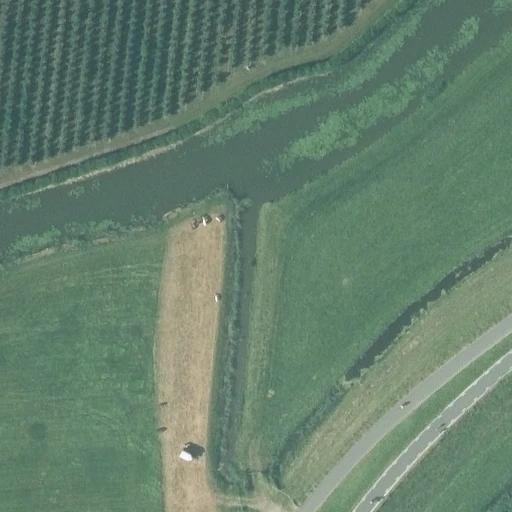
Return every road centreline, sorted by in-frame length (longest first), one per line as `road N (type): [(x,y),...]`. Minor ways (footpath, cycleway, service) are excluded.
road 1 (tertiary): [(511,325),(362,446),(307,511)]
road 2 (tertiary): [(361,511),(511,359)]
